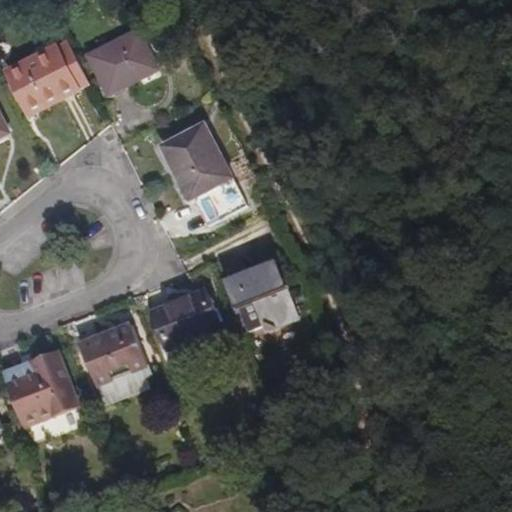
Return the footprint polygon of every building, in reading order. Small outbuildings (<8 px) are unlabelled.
[(71,20),(63,5),(50,12),(56,25),(57,27),(71,20)] [(159,82),(140,44),(91,68),(110,106),(159,82)] [(91,96),(72,57),(60,62),(79,101),(91,96)] [(79,101),(60,62),(11,87),(30,125),(79,101)] [(0,150),(11,146),(0,123),(0,150)] [(243,221),(201,140),(159,162),(177,196),(180,194),(188,209),(204,241),(243,221)] [(188,209),(180,194),(177,196),(173,198),(180,213),(188,209)] [(295,342),(272,284),(224,303),(234,327),(250,321),(263,355),(295,342)] [(216,348),(202,313),(151,333),(165,368),(216,348)] [(147,387),(131,346),(80,366),(96,407),(147,387)] [(75,426),(56,375),(3,395),(23,446),(75,426)] [(103,424),(148,406),(144,396),(149,394),(147,387),(96,407),(103,424)] [(136,497),(134,493),(129,495),(127,491),(117,495),(123,511),(135,511),(141,510),(136,497)] [(150,506),(145,494),(136,497),(141,510),(150,506)]
